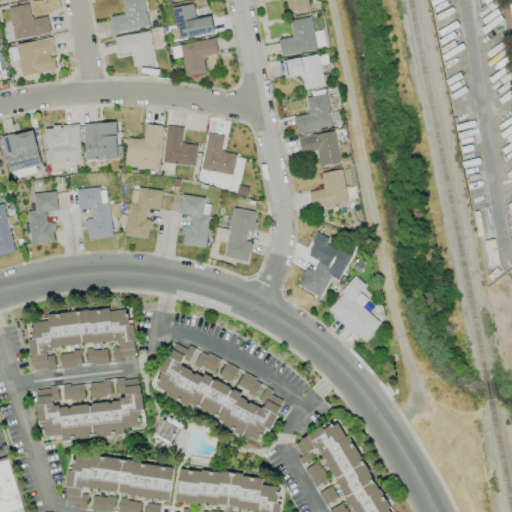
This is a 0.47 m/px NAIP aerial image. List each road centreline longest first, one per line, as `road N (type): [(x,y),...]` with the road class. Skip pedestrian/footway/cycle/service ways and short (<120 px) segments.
road 1 (secondary): [(0,290),(55,275),(159,273),(261,307),(340,365),(395,439),(434,511)]
road 2 (residential): [(261,307),(284,239),(239,0)]
road 3 (residential): [(262,108),(93,94),(0,108)]
